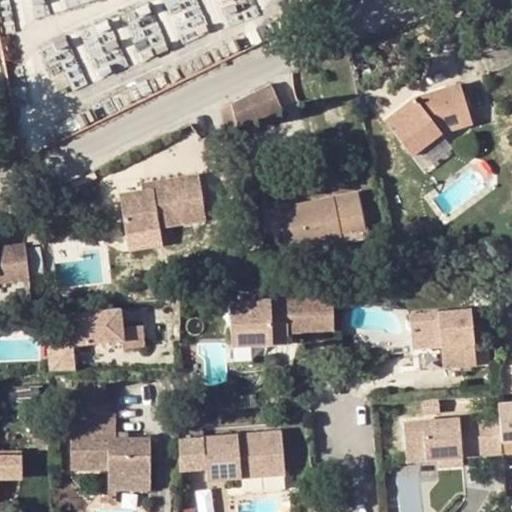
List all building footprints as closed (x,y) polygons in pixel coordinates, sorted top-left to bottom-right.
[(269,83),(247,95),(256,113),(282,100),(269,83)] [(471,122),(459,83),(423,95),(424,100),(417,102),(414,98),(384,121),(411,155),(440,132),(471,122)] [(247,95),(230,102),(238,122),(256,113),(247,95)] [(151,181),(153,188),(142,191),(118,196),(129,250),(163,243),(160,227),(205,218),(196,172),(151,181)] [(153,188),(151,181),(140,183),(142,191),(153,188)] [(339,231),(364,227),(357,193),(278,208),(287,249),(341,238),(339,231)] [(339,231),(341,238),(341,243),(366,238),(364,227),(339,231)] [(0,285),(28,283),(24,247),(0,248),(0,285)] [(331,297),(287,300),(288,332),(334,329),(331,297)] [(268,340),(268,344),(288,344),(288,332),(287,300),(231,303),(233,346),(259,344),(259,339),(268,340)] [(68,311),(72,344),(133,336),(134,344),(153,342),(151,322),(131,324),(128,304),(68,311)] [(410,312),(416,365),(448,362),(478,360),(471,306),(410,312)] [(75,369),(72,344),(49,347),(51,370),(75,369)] [(480,388),(478,360),(448,362),(450,391),(480,388)] [(105,434),(115,434),(114,410),(104,411),(103,391),(72,392),(73,430),(70,430),(69,469),(107,468),(107,489),(129,489),(129,478),(149,478),(149,454),(139,454),(139,440),(115,440),(105,440),(105,434)] [(499,417),(501,440),(511,439),(511,401),(498,403),(499,417)] [(436,458),(460,457),(502,454),(501,440),(499,417),(402,424),(404,461),(436,458)] [(240,471),(284,468),(280,431),(177,440),(176,471),(205,469),(206,481),(240,478),(240,471)] [(139,454),(149,454),(149,440),(139,440),(139,454)] [(460,457),(436,458),(437,467),(461,465),(460,457)] [(240,478),(284,474),(284,468),(240,471),(240,478)] [(129,478),(129,489),(149,489),(149,478),(129,478)]
